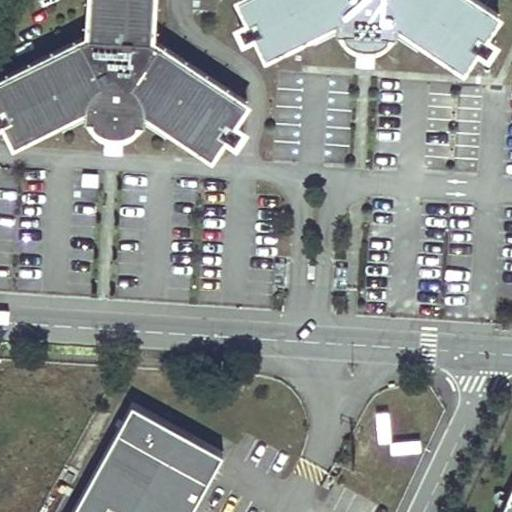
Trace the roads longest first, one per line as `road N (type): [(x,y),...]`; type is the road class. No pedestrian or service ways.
road 1 (unclassified): [(494,353),(0,321)]
road 2 (unclassified): [(423,511),(494,353)]
